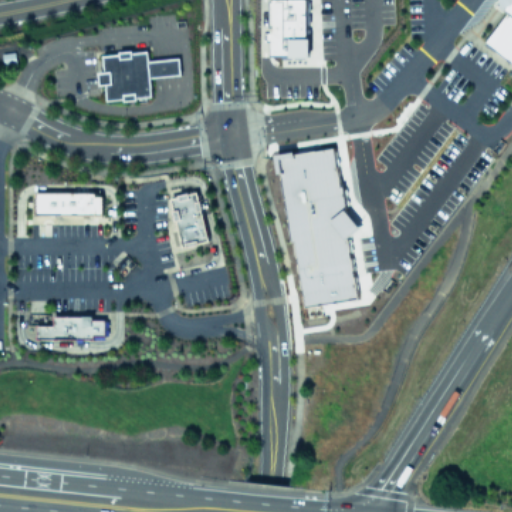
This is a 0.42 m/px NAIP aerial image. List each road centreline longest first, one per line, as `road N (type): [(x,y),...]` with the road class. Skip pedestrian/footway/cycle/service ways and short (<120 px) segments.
road 1 (tertiary): [(0,108),(47,133),(108,149),(229,136)]
road 2 (primary): [(203,511),(114,471),(0,458)]
road 3 (motorway): [(487,331),(375,511)]
road 4 (primary): [(0,489),(203,511)]
road 5 (tertiary): [(229,136),(262,278)]
road 6 (tertiary): [(223,0),(229,136)]
road 7 (tertiary): [(272,402),(280,377),(278,323),(262,278)]
